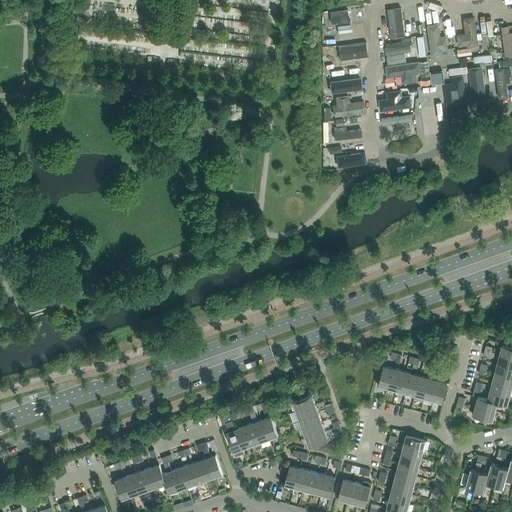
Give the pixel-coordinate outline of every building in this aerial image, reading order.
[(333,23),(352,20),(350,7),(331,10),(333,23)] [(409,37),(405,7),(389,9),(393,39),(409,37)] [(457,38),(458,49),(476,47),(473,21),(463,22),(465,37),(457,38)] [(451,51),(447,22),(431,24),(435,54),(451,51)] [(351,24),(338,26),(339,33),(352,31),(351,24)] [(511,58),(511,34),(508,35),(508,29),(500,30),(504,60),(508,59),(511,58)] [(66,34),(64,34),(64,31),(56,30),(55,42),(63,43),(64,39),(66,39),(66,34)] [(423,36),(417,37),(420,56),(426,55),(423,36)] [(366,38),(336,42),(338,58),(368,54),(366,38)] [(414,38),(385,43),(387,59),(417,54),(414,38)] [(471,48),(457,50),(458,56),(472,54),(471,48)] [(491,54),(473,56),(474,62),(492,60),(491,54)] [(511,59),(499,61),(499,67),(511,66),(511,65),(511,59)] [(428,62),(419,63),(420,72),(422,80),(430,79),(428,62)] [(361,63),(331,67),(333,82),(363,78),(361,63)] [(419,64),(387,69),(388,77),(394,76),(395,79),(402,77),(403,84),(413,83),(412,76),(420,75),(419,64)] [(449,69),(450,75),(455,74),(468,72),(467,66),(449,69)] [(490,96),(486,67),(470,69),(474,98),(490,96)] [(430,72),(432,85),(444,83),(442,70),(430,72)] [(496,71),(499,100),(506,100),(505,85),(508,85),(508,79),(511,79),(510,70),(496,71)] [(394,77),(386,78),(387,85),(395,84),(394,77)] [(466,112),(462,82),(446,84),(450,114),(466,112)] [(363,95),(333,99),(335,114),(365,110),(363,95)] [(380,99),(381,107),(410,103),(409,95),(380,99)] [(334,134),(335,141),(361,138),(360,131),(334,134)] [(365,148),(335,152),(337,168),(366,164),(365,148)] [(215,190),(230,191),(232,178),(216,176),(215,190)] [(511,347),(502,345),(499,354),(511,357),(511,347)] [(511,357),(499,354),(497,363),(511,366),(511,357)] [(511,366),(497,363),(495,372),(511,376),(511,366)] [(378,385),(387,387),(392,368),(383,365),(378,385)] [(392,368),(387,387),(396,390),(402,370),(392,368)] [(402,370),(396,390),(406,392),(411,373),(402,370)] [(511,376),(495,372),(492,381),(511,386),(511,376)] [(411,373),(406,392),(415,395),(420,375),(411,373)] [(420,375),(415,395),(424,397),(429,377),(420,375)] [(429,377),(424,397),(433,399),(438,380),(429,377)] [(438,380),(433,399),(442,402),(447,382),(438,380)] [(511,386),(492,381),(490,390),(510,395),(511,386)] [(498,402),(507,405),(510,395),(490,390),(487,399),(498,402)] [(293,402),(296,411),(315,404),(312,395),(293,402)] [(487,399),(478,396),(475,406),(495,411),(498,402),(487,399)] [(296,411),(299,420),(319,413),(315,404),(296,411)] [(495,411),(475,406),(473,415),(493,420),(495,411)] [(299,420),(302,428),(322,422),(319,413),(299,420)] [(230,414),(220,417),(222,423),(226,422),(233,420),(230,414)] [(278,435),(271,416),(262,419),(269,438),(278,435)] [(262,419),(253,422),(260,442),(269,438),(262,419)] [(236,429),(233,420),(226,422),(229,431),(227,432),(234,451),(235,456),(244,453),(242,448),(243,448),(236,429)] [(253,422),(245,425),(251,445),(260,442),(253,422)] [(302,428),(306,437),(325,430),(322,422),(302,428)] [(245,425),(236,429),(243,448),(251,445),(245,425)] [(325,430),(306,437),(309,446),(328,439),(325,430)] [(406,434),(404,444),(423,449),(426,440),(406,434)] [(404,444),(401,453),(421,458),(423,449),(404,444)] [(208,448),(204,449),(205,452),(207,458),(214,477),(223,474),(216,454),(211,456),(209,451),(208,448)] [(401,453),(399,462),(419,467),(421,458),(401,453)] [(207,458),(198,461),(205,480),(214,477),(207,458)] [(198,461),(189,464),(196,483),(205,480),(198,461)] [(471,468),(465,487),(474,490),(480,470),(479,470),(481,463),(476,461),(474,469),(471,468)] [(163,473),(166,483),(169,493),(178,489),(171,470),(168,462),(164,463),(167,472),(163,473)] [(399,462),(396,471),(416,476),(419,467),(399,462)] [(486,483),(495,485),(500,465),(491,463),(488,473),(486,483)] [(159,464),(151,467),(157,486),(166,483),(163,473),(159,464)] [(189,464),(180,467),(187,486),(196,483),(189,464)] [(299,467),(290,464),(285,484),(283,489),(293,491),(294,487),(299,467)] [(504,487),(506,478),(509,468),(508,468),(500,465),(495,485),(504,487)] [(151,467),(142,470),(149,489),(157,486),(151,467)] [(180,467),(171,470),(178,489),(187,486),(180,467)] [(294,487),(303,489),(308,469),(299,467),(294,487)] [(303,489),(312,491),(317,472),(308,469),(303,489)] [(142,470),(133,473),(140,492),(149,489),(142,470)] [(480,470),(474,490),(483,492),(486,483),(488,473),(480,470)] [(396,471),(394,480),(414,485),(416,476),(396,471)] [(312,491),(321,494),(326,474),(317,472),(312,491)] [(133,473),(124,476),(131,496),(140,492),(133,473)] [(321,494),(330,496),(335,477),(326,474),(321,494)] [(122,499),(131,496),(124,476),(115,480),(122,499)] [(352,481),(343,479),(338,499),(347,501),(352,481)] [(365,506),(370,487),(372,482),(362,480),(361,483),(356,503),(365,506)] [(394,480),(392,489),(411,494),(414,485),(394,480)] [(352,481),(347,501),(356,503),(361,483),(352,481)] [(392,489),(389,498),(409,503),(411,494),(392,489)] [(389,498),(387,507),(406,511),(409,503),(389,498)] [(456,506),(464,509),(466,503),(457,500),(456,506)]
